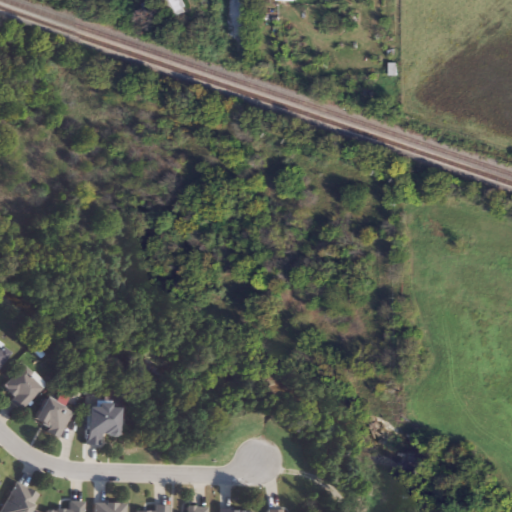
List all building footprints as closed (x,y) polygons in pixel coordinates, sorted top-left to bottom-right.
[(167,20),(156,0),(179,0),(185,11),(167,20)] [(1,407),(1,380),(10,380),(10,372),(35,372),(35,395),(24,395),(24,407),(1,407)] [(53,437),(22,422),(34,398),(65,413),(53,437)] [(94,446),(77,446),(77,407),(109,407),(109,435),(94,435),(94,446)] [(42,511),(42,510),(63,510),(63,502),(79,502),(79,511),(42,511)]
